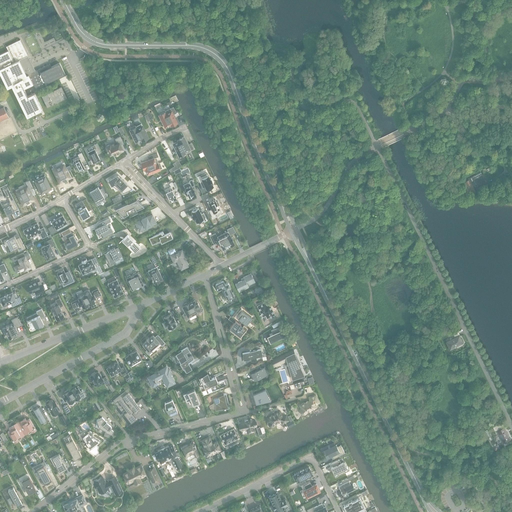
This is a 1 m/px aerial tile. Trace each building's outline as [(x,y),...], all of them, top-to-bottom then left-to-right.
[(46,83),(65,74),(59,62),(59,63),(51,67),(50,64),(35,71),(28,55),(20,39),(6,46),(8,50),(0,54),(0,73),(7,88),(11,86),(13,90),(13,89),(23,110),(27,117),(33,114),(36,113),(40,111),(42,110),(34,93),(28,96),(24,88),(33,84),(35,89),(45,84),(46,84),(46,83)] [(171,124),(164,111),(165,111),(164,110),(162,106),(157,109),(161,118),(161,119),(163,123),(163,122),(165,126),(170,124),(171,124)] [(0,120),(8,116),(4,107),(0,108),(0,120)] [(170,108),(165,111),(164,111),(171,124),(170,124),(171,125),(177,122),(175,118),(173,114),(176,113),(173,107),(170,109),(170,108)] [(146,133),(144,129),(144,130),(141,123),(136,126),(135,125),(134,125),(142,140),(148,137),(146,133)] [(142,140),(134,125),(129,128),(132,134),(134,138),(136,141),(141,139),(142,140)] [(123,151),(120,144),(123,142),(120,136),(115,139),(117,144),(115,145),(114,143),(106,147),(107,150),(107,151),(108,151),(109,153),(110,155),(113,153),(114,153),(114,154),(115,155),(116,155),(117,155),(118,154),(118,153),(123,151)] [(178,139),(179,141),(185,153),(191,151),(190,150),(194,149),(191,143),(188,144),(186,140),(186,141),(184,137),(178,139)] [(185,153),(179,141),(173,144),(175,147),(175,148),(177,152),(177,151),(180,157),(186,155),(185,153)] [(97,153),(96,153),(95,151),(97,150),(97,151),(100,149),(97,143),(94,145),(96,148),(94,148),(94,149),(88,151),(88,152),(89,155),(88,155),(90,159),(91,158),(93,162),(93,163),(94,162),(95,161),(95,162),(98,161),(98,160),(99,160),(100,159),(99,159),(97,155),(98,155),(97,153)] [(79,156),(73,159),(74,161),(73,162),(74,165),(75,165),(78,170),(79,171),(82,170),(85,168),(84,165),(83,165),(81,161),(84,159),(81,153),(78,154),(79,156)] [(158,163),(156,157),(158,157),(157,153),(148,156),(149,159),(145,161),(146,161),(142,163),(144,169),(145,168),(158,163)] [(156,171),(162,168),(160,162),(158,163),(145,168),(148,174),(152,172),(152,173),(156,171)] [(57,168),(54,170),(60,182),(63,180),(63,181),(66,179),(69,177),(63,165),(60,167),(60,166),(57,167),(57,168)] [(469,180),(462,183),(468,193),(470,192),(472,196),(477,193),(473,185),(477,183),(479,186),(486,182),(481,172),(473,176),(469,178),(469,180)] [(200,174),(197,176),(200,182),(203,181),(205,187),(207,189),(208,188),(208,189),(209,189),(212,188),(212,187),(212,186),(213,186),(212,183),(213,182),(211,178),(210,179),(207,173),(201,176),(200,174)] [(45,175),(36,180),(42,192),(45,191),(45,192),(46,191),(48,190),(47,190),(51,188),(45,175)] [(117,175),(108,180),(111,186),(114,184),(123,192),(123,193),(124,193),(132,189),(117,175)] [(189,182),(183,185),(186,190),(184,191),(186,196),(188,195),(189,198),(192,196),(196,195),(194,192),(194,191),(193,188),(192,186),(195,185),(192,179),(189,181),(189,182)] [(170,186),(164,189),(167,195),(166,195),(168,199),(169,198),(171,202),(174,200),(177,198),(175,195),(173,191),(176,190),(172,182),(169,183),(170,186)] [(7,202),(1,205),(6,214),(7,215),(15,211),(14,210),(18,209),(7,187),(7,188),(8,191),(5,192),(9,201),(7,202)] [(20,191),(17,192),(23,204),(26,203),(27,203),(29,202),(30,202),(29,201),(33,199),(27,187),(23,189),(23,188),(23,189),(20,190),(20,191)] [(91,191),(90,192),(92,196),(96,204),(105,199),(104,198),(107,196),(106,193),(102,195),(98,187),(91,191)] [(82,199),(74,204),(83,218),(90,214),(88,211),(89,211),(82,200),(82,199)] [(137,210),(144,206),(136,199),(128,203),(122,205),(122,206),(116,209),(119,212),(123,216),(128,214),(130,218),(138,214),(137,210)] [(212,200),(208,202),(210,205),(211,208),(212,209),(209,210),(213,218),(216,217),(215,215),(221,212),(218,205),(219,205),(217,201),(216,202),(215,199),(212,200)] [(193,211),(192,211),(193,214),(192,215),(194,218),(194,219),(195,218),(198,224),(204,221),(204,222),(207,220),(204,213),(201,214),(198,208),(197,209),(197,208),(196,208),(193,209),(193,210),(193,211)] [(156,223),(152,214),(137,221),(139,224),(136,225),(138,228),(137,228),(138,229),(139,231),(156,223)] [(54,225),(48,228),(51,234),(58,231),(56,228),(67,222),(63,215),(62,215),(52,221),(54,225)] [(100,226),(95,229),(97,234),(99,233),(100,233),(102,238),(113,232),(111,227),(108,228),(106,224),(111,221),(109,218),(98,223),(100,226)] [(24,230),(23,230),(28,239),(40,233),(42,238),(47,236),(44,228),(40,229),(37,223),(24,230)] [(228,231),(222,234),(228,246),(230,245),(234,243),(232,240),(231,237),(230,235),(235,232),(233,226),(227,229),(228,231)] [(64,231),(61,232),(63,236),(62,236),(64,240),(69,237),(71,241),(65,244),(67,249),(76,245),(78,244),(77,241),(72,231),(66,235),(64,231)] [(166,241),(172,238),(170,233),(168,234),(168,233),(164,234),(163,231),(159,233),(159,234),(149,239),(151,244),(155,242),(156,243),(157,242),(156,242),(160,240),(161,243),(166,241)] [(127,234),(122,240),(134,252),(139,246),(127,234)] [(216,234),(210,237),(213,243),(219,240),(221,246),(223,249),(226,247),(226,248),(229,247),(228,246),(222,234),(217,236),(216,234)] [(6,239),(3,241),(4,243),(7,248),(9,247),(11,251),(16,248),(18,252),(25,248),(19,237),(16,239),(14,236),(8,239),(8,238),(6,239)] [(55,255),(51,247),(54,245),(51,239),(47,241),(49,244),(45,245),(41,247),(47,259),(55,255)] [(110,251),(105,254),(110,265),(116,262),(115,260),(122,256),(118,247),(115,249),(114,246),(109,249),(110,251)] [(188,266),(184,258),(185,257),(182,250),(175,253),(175,252),(176,251),(174,247),(173,248),(173,247),(168,249),(168,250),(170,254),(171,255),(170,255),(174,262),(177,261),(178,262),(177,263),(179,266),(180,265),(182,269),(188,266)] [(27,250),(10,258),(11,258),(13,262),(17,259),(19,264),(13,267),(16,273),(25,269),(30,267),(27,259),(30,257),(30,258),(27,250)] [(153,253),(149,255),(154,263),(157,261),(153,253)] [(102,271),(98,262),(94,264),(91,258),(87,260),(86,259),(82,261),(82,262),(78,264),(83,274),(91,270),(92,271),(93,272),(96,271),(97,274),(102,271)] [(160,274),(159,271),(156,266),(148,271),(147,272),(149,276),(150,275),(152,280),(153,281),(154,283),(155,283),(155,284),(159,282),(159,281),(162,279),(160,274)] [(60,270),(57,272),(58,275),(57,275),(59,279),(60,278),(63,286),(74,281),(70,272),(66,274),(63,269),(60,270)] [(143,284),(137,272),(136,273),(136,272),(133,273),(133,274),(131,276),(130,275),(127,276),(127,277),(126,278),(132,289),(143,284)] [(247,285),(254,281),(252,276),(252,275),(251,275),(251,274),(243,277),(244,279),(235,284),(239,291),(248,287),(247,285)] [(108,283),(108,284),(108,283),(114,296),(114,297),(115,296),(123,292),(123,293),(123,292),(117,279),(116,279),(108,283)] [(39,286),(37,281),(27,285),(30,293),(35,291),(36,293),(45,290),(42,284),(39,286)] [(232,292),(229,286),(230,286),(228,282),(225,284),(223,281),(215,284),(216,286),(217,288),(218,289),(222,287),(223,289),(224,292),(228,299),(230,298),(232,297),(231,297),(233,296),(234,295),(233,293),(232,292)] [(95,297),(101,295),(98,289),(92,291),(93,292),(91,293),(89,289),(83,292),(89,304),(90,303),(90,304),(94,303),(94,302),(95,301),(93,299),(96,298),(95,297)] [(89,304),(83,292),(77,295),(79,299),(77,300),(71,303),(74,308),(79,305),(79,306),(82,305),(83,307),(84,306),(84,307),(88,306),(87,305),(88,304),(89,304)] [(15,299),(12,293),(8,295),(8,294),(4,296),(1,298),(0,298),(0,299),(0,298),(0,301),(1,302),(2,302),(3,305),(4,305),(10,302),(12,306),(22,302),(19,297),(15,299)] [(64,315),(60,307),(63,306),(59,298),(56,300),(58,305),(56,306),(56,305),(53,307),(51,308),(55,315),(54,316),(56,320),(59,319),(58,318),(64,315)] [(202,311),(199,306),(198,302),(196,303),(195,300),(189,303),(195,315),(202,311)] [(275,314),(269,304),(266,305),(265,302),(257,306),(263,316),(265,315),(267,318),(275,314)] [(195,315),(189,303),(187,304),(186,303),(183,304),(184,306),(183,307),(186,313),(182,315),(186,321),(189,319),(189,318),(195,315)] [(32,329),(36,328),(40,327),(40,326),(43,324),(41,319),(45,317),(41,309),(37,311),(38,312),(26,318),(32,329)] [(252,318),(249,316),(251,314),(244,309),(242,311),(240,310),(237,313),(234,317),(238,320),(239,319),(239,318),(242,320),(241,321),(246,325),(252,318)] [(177,324),(173,317),(172,318),(170,314),(164,317),(165,321),(167,324),(166,324),(169,331),(174,329),(173,326),(177,324)] [(18,332),(16,327),(21,325),(17,317),(11,320),(13,323),(4,327),(5,328),(3,328),(3,329),(5,334),(6,334),(7,334),(9,337),(10,337),(12,338),(13,337),(14,335),(15,335),(14,334),(18,332)] [(244,332),(248,328),(244,325),(243,326),(242,327),(240,325),(240,324),(235,320),(230,327),(232,329),(231,331),(238,336),(240,333),(242,335),(244,332)] [(272,334),(267,336),(270,343),(270,342),(286,334),(283,328),(281,325),(271,330),(272,334)] [(463,342),(459,335),(460,335),(458,332),(456,329),(453,331),(454,333),(453,334),(455,337),(446,342),(450,350),(455,347),(455,348),(456,347),(455,346),(463,342)] [(151,350),(159,342),(162,345),(165,343),(158,334),(155,337),(153,335),(150,338),(149,337),(146,340),(146,341),(143,344),(147,349),(146,351),(149,354),(152,351),(151,350)] [(261,350),(261,349),(260,343),(256,344),(257,350),(253,351),(242,353),(243,359),(254,358),(262,356),(264,356),(264,355),(266,355),(265,349),(261,350)] [(192,354),(189,350),(186,345),(181,349),(181,350),(175,354),(181,362),(180,363),(181,364),(177,366),(179,369),(182,368),(183,367),(184,369),(186,372),(192,369),(188,363),(191,361),(193,363),(199,359),(199,360),(200,360),(201,361),(204,359),(202,355),(198,358),(195,352),(192,354)] [(141,358),(136,351),(136,350),(136,351),(133,353),(132,352),(128,354),(129,355),(126,357),(125,357),(130,364),(130,365),(130,364),(140,358),(141,358)] [(300,369),(299,370),(296,358),(297,358),(297,357),(296,358),(294,350),(271,361),(272,361),(273,361),(274,364),(287,361),(292,379),(304,376),(300,369)] [(269,368),(266,361),(261,363),(262,366),(264,365),(266,369),(269,368)] [(127,371),(123,364),(120,366),(117,362),(107,368),(111,375),(119,370),(122,374),(127,371)] [(268,374),(264,366),(250,373),(254,381),(268,374)] [(157,380),(163,376),(165,381),(165,382),(167,386),(175,382),(166,367),(164,368),(159,370),(160,371),(148,377),(151,384),(153,383),(154,383),(156,382),(155,382),(157,381),(157,380)] [(102,378),(98,371),(95,373),(95,372),(90,374),(91,375),(90,376),(96,385),(103,380),(106,386),(110,384),(105,377),(102,378)] [(215,377),(214,377),(210,379),(207,373),(199,378),(202,383),(203,382),(206,388),(211,386),(218,383),(215,377)] [(82,390),(80,391),(78,388),(76,389),(75,387),(74,387),(73,386),(70,388),(71,389),(70,390),(69,390),(75,399),(80,396),(81,398),(85,396),(82,390)] [(141,408),(136,403),(128,393),(131,391),(129,388),(113,401),(115,403),(118,400),(127,412),(124,414),(131,424),(137,419),(132,414),(135,411),(136,410),(137,411),(141,408)] [(229,406),(226,393),(223,394),(224,395),(221,396),(219,392),(224,390),(223,388),(206,395),(209,408),(216,409),(216,410),(229,406)] [(194,389),(183,394),(185,399),(186,398),(186,399),(190,398),(193,405),(200,402),(194,389)] [(270,400),(265,389),(253,394),(256,404),(270,400)] [(75,399),(69,390),(69,391),(69,390),(68,391),(67,390),(64,392),(64,393),(65,396),(64,396),(63,397),(65,400),(67,399),(69,403),(74,400),(74,399),(75,399)] [(316,407),(315,405),(319,402),(316,395),(309,397),(310,400),(303,404),(303,403),(301,404),(300,405),(301,409),(301,410),(300,411),(301,413),(301,414),(303,414),(304,414),(305,414),(306,413),(306,412),(316,407)] [(150,409),(142,398),(139,401),(147,411),(150,409)] [(60,410),(55,402),(53,403),(52,399),(49,401),(48,400),(46,402),(46,403),(52,414),(60,410)] [(97,410),(101,408),(96,399),(93,401),(97,410)] [(178,412),(172,400),(165,403),(165,404),(165,406),(165,407),(165,408),(166,410),(167,411),(167,412),(168,413),(169,414),(170,415),(178,412)] [(47,418),(40,406),(40,407),(38,408),(38,407),(33,409),(40,422),(44,419),(43,419),(46,417),(47,418)] [(288,420),(286,415),(282,417),(279,411),(270,415),(269,415),(268,416),(267,417),(269,422),(269,423),(268,424),(269,425),(269,426),(270,427),(272,427),(273,427),(274,426),(274,425),(274,424),(282,420),(283,423),(288,420)] [(112,427),(108,423),(102,417),(96,420),(96,425),(105,430),(105,432),(112,434),(113,431),(111,428),(112,427)] [(29,434),(36,429),(35,427),(34,426),(29,418),(26,420),(25,418),(17,422),(25,435),(28,433),(29,434)] [(256,426),(254,420),(251,420),(251,419),(245,421),(245,422),(239,424),(241,430),(247,429),(248,432),(254,430),(253,427),(256,426)] [(25,435),(17,422),(9,427),(10,429),(8,431),(13,439),(12,439),(13,440),(14,442),(22,438),(21,437),(25,435)] [(504,428),(497,431),(501,438),(503,442),(505,446),(508,444),(507,441),(510,440),(504,428),(504,427),(504,428)] [(238,438),(235,432),(233,428),(225,432),(220,435),(225,444),(229,442),(231,445),(234,443),(233,440),(238,438)] [(96,444),(100,441),(88,433),(84,431),(81,433),(83,437),(89,448),(89,449),(96,444)] [(82,456),(70,435),(67,437),(69,441),(66,443),(70,451),(74,459),(82,456)] [(220,448),(216,442),(212,444),(210,439),(207,440),(206,439),(202,441),(205,447),(203,448),(205,451),(204,451),(205,453),(205,452),(206,455),(211,453),(211,454),(216,452),(215,451),(220,448)] [(199,454),(195,447),(196,447),(195,444),(194,445),(193,442),(181,447),(183,450),(186,457),(194,453),(195,456),(199,454)] [(325,450),(324,450),(325,451),(325,452),(325,453),(326,453),(328,457),(332,455),(334,459),(339,456),(345,453),(341,445),(337,447),(336,445),(335,445),(334,443),(331,445),(332,447),(328,449),(328,448),(325,450)] [(182,466),(175,453),(176,452),(172,445),(169,446),(168,445),(165,447),(161,449),(157,451),(158,452),(154,454),(158,461),(159,460),(160,463),(161,463),(165,461),(165,460),(166,460),(167,460),(168,460),(169,460),(169,459),(170,459),(171,458),(171,457),(171,458),(172,457),(173,459),(172,460),(177,469),(178,469),(179,469),(180,468),(181,468),(181,467),(182,466)] [(57,455),(51,458),(52,460),(55,465),(59,474),(63,471),(67,468),(64,463),(62,459),(59,454),(57,455)] [(334,466),(331,467),(335,474),(338,473),(339,475),(345,472),(344,470),(348,468),(345,461),(341,463),(339,459),(332,463),(334,466)] [(44,465),(36,469),(44,484),(52,480),(44,465)] [(145,474),(141,465),(135,468),(134,466),(128,469),(129,471),(123,474),(127,483),(133,480),(134,482),(140,479),(139,477),(145,474)] [(304,479),(313,474),(309,467),(294,474),(295,475),(293,476),(294,479),(297,478),(298,481),(297,481),(300,486),(306,483),(304,479)] [(159,479),(153,468),(147,471),(152,482),(159,479)] [(107,487),(111,485),(115,494),(122,491),(114,478),(109,481),(109,482),(106,483),(102,476),(93,480),(95,483),(93,484),(96,488),(97,488),(99,493),(108,488),(107,487)] [(28,494),(36,490),(29,477),(21,482),(28,494)] [(340,490),(337,491),(340,497),(343,495),(343,494),(347,492),(348,493),(355,489),(352,484),(351,485),(349,481),(338,486),(340,490)] [(303,490),(303,491),(306,497),(306,498),(307,497),(311,495),(315,493),(319,491),(320,491),(320,490),(319,488),(317,486),(316,484),(316,483),(316,484),(312,486),(310,482),(304,485),(305,489),(303,490)] [(12,496),(7,499),(10,504),(15,502),(17,506),(22,503),(13,487),(8,490),(12,496)] [(287,504),(284,499),(281,501),(277,493),(270,496),(277,511),(286,511),(283,506),(287,504)] [(80,506),(86,503),(82,495),(76,498),(76,499),(64,505),(67,511),(72,511),(77,510),(77,511),(78,511),(79,511),(80,511),(81,511),(81,510),(81,509),(80,506)] [(345,505),(344,506),(347,511),(354,511),(356,511),(364,511),(358,499),(353,502),(352,502),(349,503),(345,505)] [(263,511),(262,511),(260,507),(250,511),(248,511),(247,510),(248,510),(245,503),(238,506),(240,511),(243,511),(244,511),(263,511)] [(316,511),(313,511),(327,511),(327,510),(327,509),(326,510),(325,506),(323,507),(322,503),(314,507),(316,511)]
